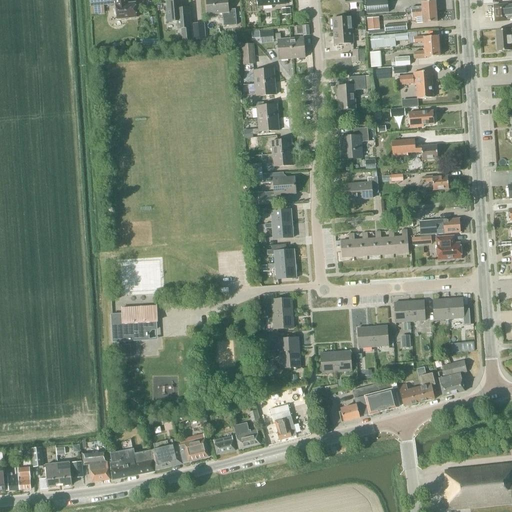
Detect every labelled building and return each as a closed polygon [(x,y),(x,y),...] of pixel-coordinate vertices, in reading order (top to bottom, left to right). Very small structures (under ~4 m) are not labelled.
[(136,18),(135,3),(127,3),(126,0),(89,0),(90,7),(115,5),(116,20),(136,18)] [(236,25),(235,9),(228,10),(226,0),(205,0),(207,15),(222,13),(223,26),(236,25)] [(388,13),(387,0),(365,0),(366,15),(388,13)] [(189,8),(181,8),(180,1),(166,2),(167,13),(165,13),(166,22),(176,22),(176,30),(181,30),(182,41),(192,40),(189,8)] [(421,7),(411,8),(411,9),(411,13),(436,12),(435,1),(421,2),(421,7)] [(511,5),(506,6),(506,5),(493,6),(494,22),(507,21),(507,20),(511,19),(511,5)] [(436,12),(411,13),(411,17),(416,17),(417,23),(422,23),(436,22),(436,12)] [(333,32),(352,30),(351,17),(332,19),(333,32)] [(379,30),(378,18),(367,19),(368,31),(379,30)] [(205,39),(203,23),(192,25),(193,40),(205,39)] [(407,30),(406,24),(384,26),(384,32),(407,30)] [(297,35),(303,35),(303,36),(309,36),(308,25),(296,27),(297,35)] [(497,52),(511,50),(511,29),(495,31),(496,39),(496,44),(497,52)] [(352,30),(333,32),(334,45),(353,43),(352,30)] [(371,49),(389,47),(395,47),(395,42),(408,41),(407,33),(394,35),(388,36),(370,37),(371,49)] [(292,59),(290,39),(280,40),(280,34),(274,34),(275,41),(277,40),(279,60),(292,59)] [(424,47),(438,46),(437,36),(424,37),(413,37),(413,42),(424,42),(424,47)] [(292,59),(305,58),(303,38),(290,39),(292,59)] [(255,64),(254,44),(242,45),(243,65),(255,64)] [(425,57),(439,56),(438,46),(424,47),(424,51),(414,52),(414,59),(425,58),(425,57)] [(365,62),(363,50),(352,51),(353,63),(365,62)] [(381,67),(380,52),(370,53),(371,68),(381,67)] [(410,66),(409,57),(394,58),(395,67),(410,66)] [(254,84),(274,82),(273,69),(253,71),(254,84)] [(433,98),(432,96),(431,71),(413,73),(413,76),(399,77),(399,85),(414,84),(414,85),(416,85),(417,99),(433,98)] [(355,109),(354,96),(354,91),(365,90),(364,77),(348,78),(349,86),(336,87),(337,97),(338,96),(339,111),(355,109)] [(255,97),(258,96),(275,95),(274,82),(254,84),(255,94),(249,94),(249,99),(255,99),(255,97)] [(257,119),(277,118),(276,105),(256,107),(257,119)] [(405,117),(404,109),(391,110),(391,118),(405,117)] [(433,123),(434,123),(434,118),(433,118),(433,111),(416,113),(409,114),(410,128),(417,127),(417,128),(423,127),(423,125),(434,124),(433,123)] [(258,132),(278,131),(277,118),(257,119),(258,129),(252,130),(252,135),(259,134),(258,132)] [(360,142),(368,142),(367,129),(353,129),(353,136),(339,137),(340,145),(342,145),(343,159),(361,158),(360,142)] [(258,148),(257,138),(249,139),(250,148),(258,148)] [(272,154),(292,153),(291,140),(271,141),(272,154)] [(422,160),(437,159),(436,146),(421,147),(421,145),(415,146),(414,140),(391,142),(392,154),(415,153),(421,153),(422,160)] [(273,167),(293,166),(292,153),(272,154),(272,164),(266,165),(267,170),(273,169),(273,167)] [(375,160),(365,161),(365,170),(376,170),(375,160)] [(247,165),(248,176),(262,174),(261,164),(247,165)] [(278,173),(262,174),(263,178),(263,183),(273,182),(274,192),(274,195),(276,195),(295,193),(294,178),(287,179),(283,179),(282,173),(278,173)] [(367,184),(348,185),(349,200),(372,199),(372,194),(378,193),(377,177),(371,178),(367,178),(367,184)] [(432,177),(422,177),(422,182),(432,182),(433,191),(448,189),(448,188),(449,188),(449,184),(448,184),(447,177),(432,178),(432,177)] [(264,192),(252,193),(252,195),(253,206),(276,204),(276,197),(265,198),(264,193),(264,192)] [(272,225),(291,224),(290,210),(271,211),(271,210),(263,211),(264,215),(271,214),(272,224),(272,225)] [(436,221),(419,222),(420,236),(444,234),(460,233),(459,219),(443,221),(436,221)] [(292,238),(291,224),(272,225),(272,224),(264,224),(265,229),(272,228),(273,240),(292,238)] [(394,254),(408,253),(406,230),(401,231),(402,237),(394,238),(393,238),(394,254)] [(393,238),(394,238),(393,231),(388,232),(388,238),(380,239),(381,255),(394,254),(393,238)] [(380,239),(380,232),(375,233),(375,239),(367,240),(368,256),(381,255),(380,239)] [(367,240),(367,233),(362,234),(362,240),(354,240),(355,257),(368,256),(367,240)] [(354,240),(353,234),(348,234),(349,241),(340,241),(341,258),(355,257),(354,240)] [(453,236),(435,238),(437,260),(461,259),(461,256),(462,255),(462,252),(461,251),(460,243),(454,244),(453,236)] [(293,250),(286,251),(286,245),(271,246),(271,250),(266,251),(267,255),(274,255),(275,264),(275,266),(295,264),(293,250)] [(296,278),(295,264),(275,266),(275,264),(267,265),(268,269),(275,269),(276,280),(296,278)] [(272,315),(292,314),(291,299),(271,300),(272,315)] [(462,299),(447,300),(449,320),(463,319),(463,326),(470,325),(469,309),(463,310),(462,299)] [(434,321),(449,320),(447,300),(432,301),(434,321)] [(410,322),(425,321),(423,301),(409,302),(410,322)] [(395,323),(410,322),(409,302),(394,303),(395,323)] [(122,314),(112,315),(111,315),(112,337),(112,342),(148,340),(148,333),(151,330),(156,330),(156,322),(156,306),(122,308),(122,314)] [(273,330),(293,328),(292,314),(272,315),(273,330)] [(373,347),(388,346),(387,327),(372,328),(373,347)] [(358,349),(373,347),(372,328),(357,329),(358,349)] [(298,338),(288,339),(288,335),(282,335),(282,339),(278,339),(279,354),(299,353),(298,338)] [(403,343),(401,343),(401,348),(410,348),(409,335),(403,336),(403,343)] [(130,358),(130,345),(121,345),(122,358),(130,358)] [(460,345),(451,346),(452,354),(461,353),(460,346),(460,345)] [(336,373),(351,371),(350,352),(335,353),(336,373)] [(280,369),(300,368),(299,353),(279,354),(280,369)] [(322,374),(336,373),(335,353),(320,354),(322,374)] [(464,392),(460,374),(466,372),(463,361),(451,365),(451,366),(453,375),(454,375),(455,381),(451,382),(453,394),(464,392)] [(445,377),(438,379),(443,397),(453,394),(451,382),(455,381),(454,375),(453,375),(451,366),(451,365),(442,367),(443,371),(445,377)] [(434,373),(426,375),(424,367),(416,369),(420,387),(423,402),(434,399),(431,386),(436,384),(434,373)] [(359,389),(352,391),(354,399),(356,406),(359,417),(366,415),(369,414),(369,415),(396,408),(392,390),(390,381),(359,389)] [(423,402),(420,387),(407,390),(406,385),(398,386),(400,392),(403,407),(423,402)] [(228,414),(227,405),(220,406),(222,415),(228,414)] [(295,436),(291,418),(288,405),(270,410),(273,422),(274,422),(279,441),(290,438),(290,437),(295,436)] [(356,406),(340,410),(343,422),(359,418),(359,417),(356,406)] [(190,411),(190,412),(192,419),(198,418),(205,416),(204,408),(190,411)] [(259,421),(256,411),(249,412),(251,423),(259,421)] [(260,445),(257,430),(250,432),(250,431),(248,431),(246,423),(233,427),(239,450),(260,445)] [(192,437),(178,441),(180,452),(179,452),(182,464),(188,462),(208,457),(204,438),(193,441),(192,437)] [(235,451),(232,440),(232,437),(213,441),(216,455),(235,451)] [(162,448),(150,451),(155,471),(173,467),(173,464),(182,462),(177,445),(162,448)] [(43,467),(41,448),(31,449),(33,468),(43,467)] [(65,455),(64,448),(56,449),(56,456),(65,455)] [(112,462),(110,463),(112,480),(154,472),(150,451),(134,454),(133,450),(132,450),(123,452),(110,454),(112,462)] [(110,480),(107,465),(105,451),(81,454),(83,466),(89,466),(92,483),(110,480)] [(83,478),(82,462),(71,463),(73,479),(83,478)] [(59,486),(72,485),(70,471),(69,463),(57,464),(59,486)] [(47,488),(59,486),(57,464),(45,465),(46,473),(47,488)] [(511,501),(511,464),(444,471),(445,482),(443,482),(446,510),(511,503),(511,502),(511,501)] [(20,490),(30,489),(29,468),(19,469),(20,490)] [(4,478),(5,491),(19,490),(18,475),(12,476),(12,474),(7,474),(7,478),(4,478)]
